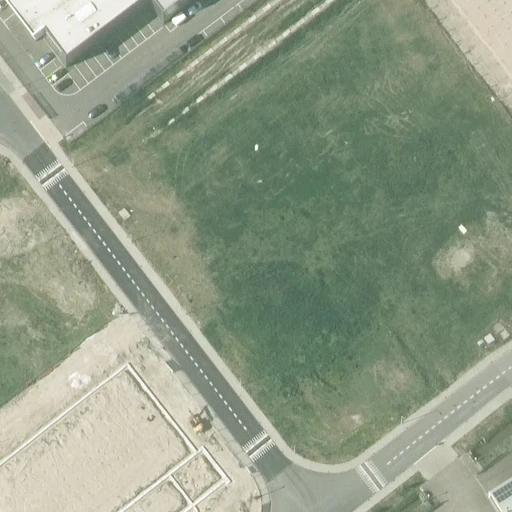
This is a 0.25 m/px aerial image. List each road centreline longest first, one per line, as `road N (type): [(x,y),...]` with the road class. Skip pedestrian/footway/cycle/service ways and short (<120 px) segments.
road 1 (unclassified): [(312,511),(0,117)]
road 2 (unclassified): [(511,370),(329,511)]
